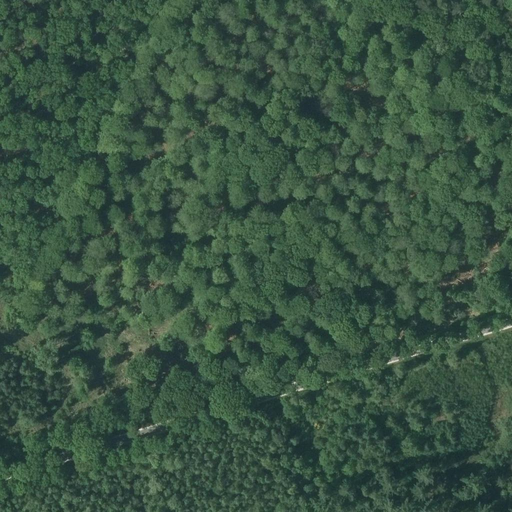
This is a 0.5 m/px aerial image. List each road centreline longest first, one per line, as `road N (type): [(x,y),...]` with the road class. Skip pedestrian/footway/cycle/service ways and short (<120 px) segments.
road 1 (unclassified): [(0,476),(511,322)]
road 2 (track): [(0,301),(269,395)]
